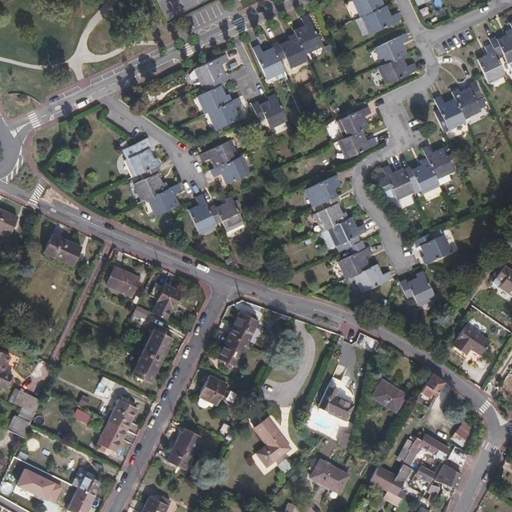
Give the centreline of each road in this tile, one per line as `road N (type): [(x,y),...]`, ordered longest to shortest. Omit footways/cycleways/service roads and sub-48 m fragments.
road 1 (residential): [(231,278),(371,327),(439,367),(484,405),(500,432)]
road 2 (residential): [(9,139),(34,120),(292,0)]
road 3 (residential): [(421,39),(433,65),(426,81),(385,100),(404,142),(363,167),(359,188),(405,263)]
road 4 (residential): [(114,511),(231,278)]
road 5 (residential): [(7,171),(37,195),(141,247),(231,278)]
